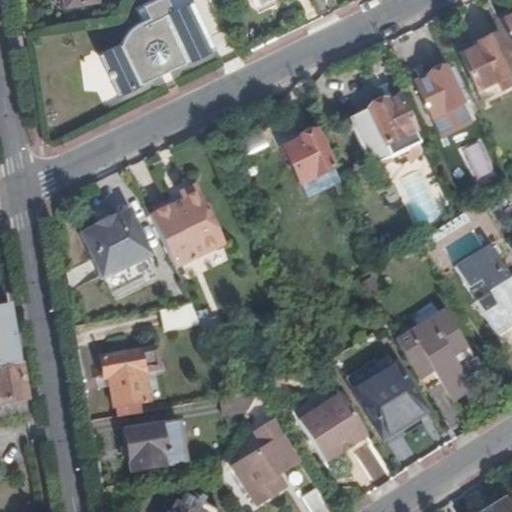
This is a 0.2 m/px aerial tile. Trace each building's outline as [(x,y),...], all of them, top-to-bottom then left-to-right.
[(190,0),(157,0),(134,11),(140,23),(133,28),(126,34),(125,36),(121,46),(98,56),(117,97),(150,80),(148,76),(178,62),(179,66),(214,49),(190,0)] [(511,19),(498,26),(511,55),(511,19)] [(480,49),(460,59),(477,93),(497,84),(503,97),(511,92),(511,69),(497,38),(478,47),(480,49)] [(470,103),(453,69),(447,72),(443,73),(440,70),(429,76),(429,78),(427,81),(415,87),(432,121),(470,103)] [(368,113),(350,122),(374,171),(393,161),(392,160),(420,146),(398,100),(387,106),(381,103),(371,109),(368,113)] [(298,144),(283,152),(300,187),(333,171),(317,135),(315,136),(310,135),(300,140),(298,144)] [(148,218),(174,273),(224,249),(196,190),(177,198),(182,208),(172,212),(170,208),(148,218)] [(465,215),(464,216),(471,228),(484,231),(492,226),(480,206),(465,215)] [(95,232),(80,239),(102,285),(151,260),(129,214),(115,222),(114,220),(94,230),(95,232)] [(511,288),(488,250),(453,272),(466,293),(479,285),(487,298),(474,306),(495,339),(511,330),(511,331),(511,288)] [(175,333),(201,328),(191,308),(163,313),(167,329),(174,327),(175,333)] [(311,312),(293,324),(303,340),(310,336),(313,336),(318,321),(315,319),(311,312)] [(395,344),(430,400),(443,392),(449,402),(464,393),(454,377),(475,364),(443,314),(395,344)] [(0,324),(0,371),(20,367),(13,322),(0,324)] [(119,419),(139,416),(137,406),(148,404),(144,376),(160,373),(156,351),(100,361),(104,383),(109,382),(115,410),(117,409),(119,419)] [(464,393),(449,402),(452,407),(473,394),(465,382),(480,373),(475,364),(454,377),(464,393)] [(0,423),(29,419),(20,367),(0,371),(0,423)] [(396,368),(354,394),(383,440),(424,414),(396,368)] [(247,413),(256,395),(235,399),(220,402),(222,417),(247,413)] [(324,467),(366,440),(340,397),(297,425),(324,467)] [(300,464),(274,423),(254,435),(263,450),(231,470),(256,509),(285,491),(277,478),(300,464)] [(179,425),(123,434),(130,475),(185,466),(179,425)] [(329,511),(317,493),(303,503),(308,511),(329,511)] [(215,511),(184,495),(175,511),(215,511)] [(510,511),(503,502),(487,511),(510,511)]
